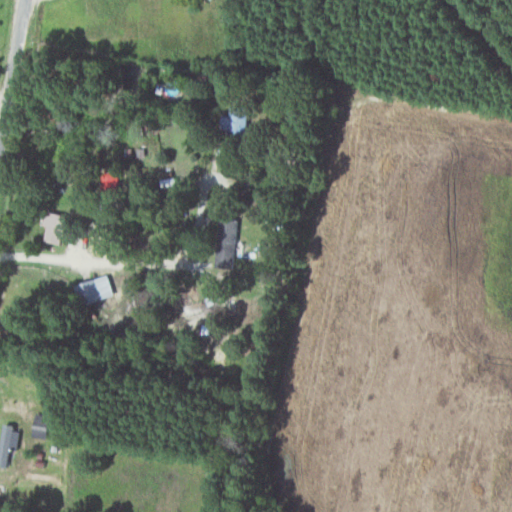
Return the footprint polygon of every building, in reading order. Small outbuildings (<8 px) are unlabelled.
[(245,131),(246,115),(221,114),(221,130),(245,131)] [(66,243),(72,215),(51,210),(48,223),(52,224),(48,239),(66,243)] [(230,268),(237,219),(218,216),(211,265),(230,268)] [(80,285),(87,305),(119,293),(112,274),(80,285)] [(0,464),(11,466),(14,447),(21,448),(24,426),(5,424),(0,456),(0,464)]
